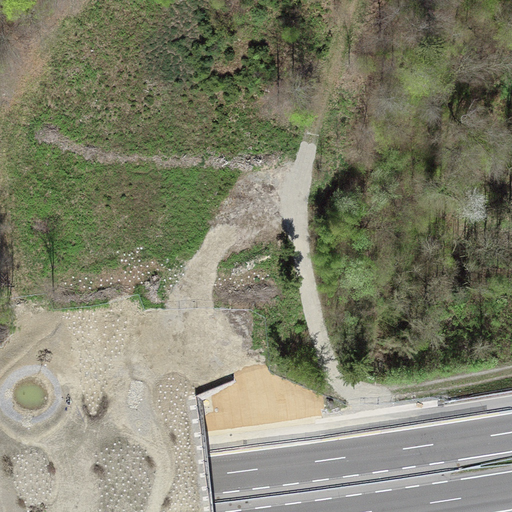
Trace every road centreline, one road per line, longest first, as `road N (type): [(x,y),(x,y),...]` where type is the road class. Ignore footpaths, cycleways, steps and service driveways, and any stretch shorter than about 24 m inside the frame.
road 1 (track): [(511,376),(366,401),(333,385),(312,345),(297,215),(300,150),(349,0)]
road 2 (motorway): [(511,432),(0,496)]
road 3 (motorway): [(367,511),(511,490)]
